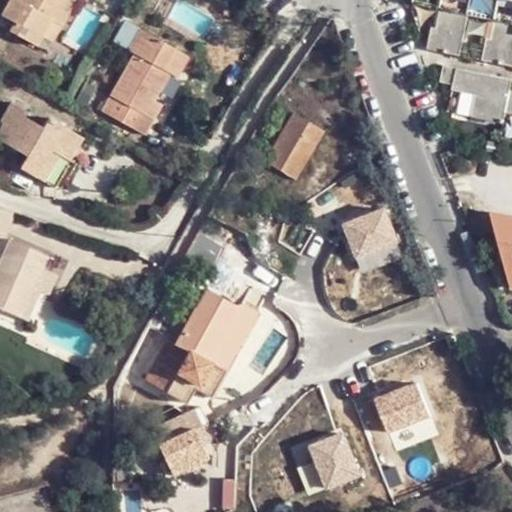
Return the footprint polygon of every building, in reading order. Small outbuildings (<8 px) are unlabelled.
[(0,29),(0,30),(25,45),(42,15),(54,21),(64,0),(0,0),(0,13),(8,17),(0,29)] [(511,0),(399,0),(422,4),(418,21),(415,20),(409,49),(448,54),(457,11),(480,15),(476,35),(471,33),(466,59),(508,67),(511,36),(511,0)] [(42,15),(25,45),(38,53),(54,21),(42,15)] [(147,100),(163,72),(156,69),(169,47),(132,27),(119,49),(127,54),(96,110),(137,133),(155,104),(147,100)] [(156,69),(163,72),(171,77),(183,55),(169,47),(156,69)] [(511,93),(501,91),(503,80),(430,69),(426,85),(444,88),(443,92),(462,94),(459,114),(492,121),(493,112),(511,116),(511,93)] [(12,166),(48,187),(78,138),(42,118),(35,127),(16,118),(20,112),(5,103),(0,111),(0,143),(19,154),(12,166)] [(296,183),(323,132),(291,116),(264,165),(296,183)] [(511,290),(511,213),(505,213),(501,290),(511,290)] [(0,312),(16,320),(30,289),(36,292),(42,294),(50,276),(34,269),(39,258),(0,242),(0,312)] [(30,289),(16,320),(24,323),(36,292),(30,289)] [(210,400),(254,318),(241,311),(234,308),(229,309),(202,295),(176,343),(167,339),(141,386),(151,390),(159,378),(171,384),(176,375),(198,390),(196,394),(210,400)] [(205,445),(193,414),(154,431),(166,462),(205,445)]
